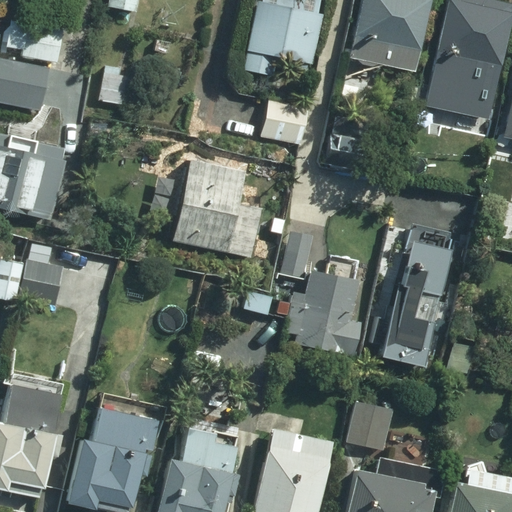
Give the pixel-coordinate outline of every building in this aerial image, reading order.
[(107,0),(107,6),(135,12),(136,0),(107,0)] [(310,12),(312,0),(256,0),(256,1),(251,0),(250,0),(239,48),(242,48),(238,68),(267,75),(270,62),(302,69),(314,13),(310,12)] [(361,0),(348,58),(412,72),(428,0),(361,0)] [(511,5),(511,3),(495,0),(445,0),(426,89),(470,99),(474,82),(494,86),(511,5)] [(60,30),(24,21),(18,55),(53,63),(60,30)] [(0,103),(38,111),(46,67),(0,57),(0,103)] [(117,68),(103,66),(97,100),(123,104),(127,77),(116,76),(117,68)] [(0,208),(43,218),(56,159),(51,158),(54,145),(0,133),(0,208)] [(203,162),(187,159),(169,239),(249,257),(260,208),(236,203),(237,196),(211,190),(212,183),(199,180),(203,162)] [(379,357),(422,366),(452,234),(411,225),(406,246),(393,243),(386,276),(396,278),(390,306),(385,305),(382,318),(375,317),(369,342),(381,346),(379,357)] [(311,236),(288,231),(278,272),(302,277),(311,236)] [(60,266),(23,258),(16,298),(54,305),(60,266)] [(19,263),(0,259),(0,299),(12,302),(19,263)] [(356,281),(308,270),(300,305),(292,303),(286,333),(295,335),(293,344),(351,357),(358,322),(348,320),(356,281)] [(264,316),(269,298),(245,291),(240,310),(264,316)] [(464,373),(473,347),(453,340),(445,367),(464,373)] [(0,490),(36,498),(60,385),(9,374),(0,417),(0,490)] [(90,442),(78,440),(65,503),(93,510),(93,507),(115,511),(123,511),(125,508),(128,509),(135,474),(142,476),(149,445),(153,446),(162,406),(101,392),(90,442)] [(353,401),(344,442),(382,450),(389,409),(353,401)] [(176,462),(165,460),(152,511),(220,511),(229,474),(226,473),(232,447),(210,441),(212,433),(185,427),(176,462)] [(313,511),(329,444),(270,430),(250,511),(313,511)] [(372,474),(354,470),(344,511),(425,511),(429,498),(436,500),(443,471),(375,456),(372,474)] [(463,485),(453,483),(446,511),(507,511),(511,495),(508,494),(511,479),(482,472),(479,461),(465,465),(466,470),(463,485)] [(147,511),(152,495),(133,490),(128,511),(147,511)]
